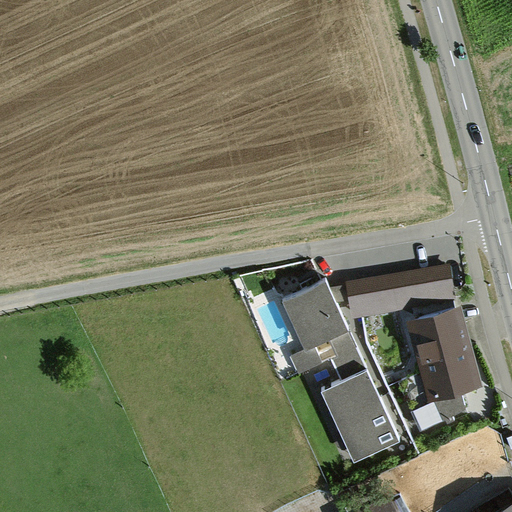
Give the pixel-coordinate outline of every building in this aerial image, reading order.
[(449,258),(346,277),(353,316),(456,296),(449,258)] [(326,274),(284,293),(308,345),(291,352),(299,370),(333,355),(343,377),(324,385),(355,455),(399,435),(375,383),(335,294),(326,274)] [(462,303),(407,318),(428,395),(482,380),(462,303)] [(348,511),(400,511),(389,490),(348,511)] [(511,511),(511,495),(483,511),(511,511)]
